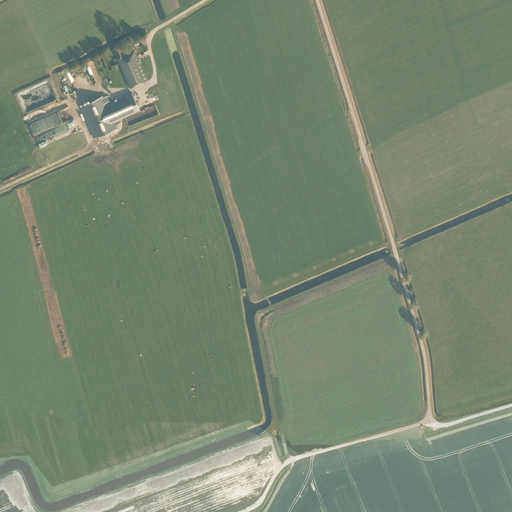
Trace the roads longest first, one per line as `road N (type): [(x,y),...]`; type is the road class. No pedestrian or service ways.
road 1 (unclassified): [(429,420),(420,338),(317,0)]
road 2 (unclassified): [(241,511),(258,503),(292,458),(429,420)]
